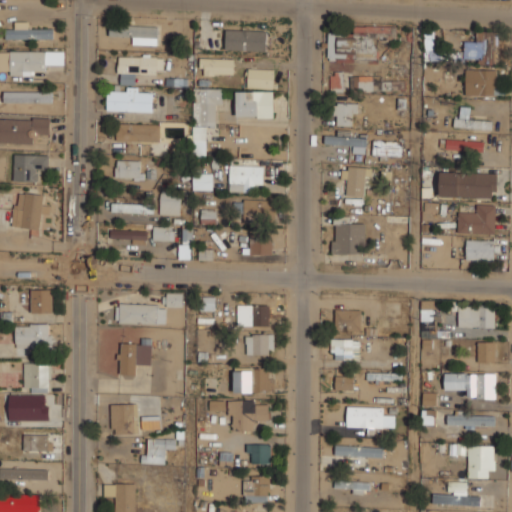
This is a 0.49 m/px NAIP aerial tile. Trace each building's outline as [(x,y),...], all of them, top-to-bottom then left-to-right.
[(157,44),(157,23),(108,23),(108,35),(130,35),(130,44),(157,44)] [(381,61),(381,41),(396,41),(396,25),(353,24),(353,33),(327,32),(327,60),(381,61)] [(54,28),(6,29),(6,40),(54,39),(54,28)] [(266,29),(224,29),(224,50),(266,50),(266,29)] [(424,60),(436,60),(436,30),(424,30),(424,60)] [(495,63),(495,32),(475,32),(475,41),(464,41),(464,63),(495,63)] [(47,51),(10,51),(10,75),(34,76),(34,71),(46,71),(46,63),(54,63),(54,56),(46,56),(47,51)] [(162,55),(117,55),(117,82),(135,82),(135,74),(162,74),(162,55)] [(198,75),(233,75),(233,57),(198,57),(198,75)] [(273,116),(273,68),(246,68),(246,89),(236,89),(235,116),(273,116)] [(496,68),(465,68),(465,95),(496,95),(496,68)] [(329,89),(340,89),(340,72),(329,72),(329,89)] [(349,91),(405,91),(405,78),(349,78),(349,91)] [(152,110),(152,88),(107,88),(107,110),(152,110)] [(193,156),(205,156),(205,125),(213,125),(213,107),(222,107),(222,88),(193,88),(193,156)] [(46,92),(8,91),(7,106),(45,107),(46,92)] [(357,124),(357,102),(334,102),(334,124),(357,124)] [(454,116),(453,126),(491,128),(492,119),(469,118),(470,106),(459,106),(459,116),(454,116)] [(50,134),(50,119),(0,118),(0,142),(34,144),(35,134),(50,134)] [(115,141),(159,141),(159,123),(115,123),(115,141)] [(365,145),(365,131),(334,130),(334,135),(323,135),(323,145),(365,145)] [(370,156),(402,156),(402,139),(370,139),(370,156)] [(483,140),(446,140),(446,149),(483,149),(483,140)] [(14,181),(38,182),(38,168),(48,169),(49,155),(14,154),(14,181)] [(114,178),(141,178),(141,159),(114,159),(114,178)] [(262,165),(228,165),(228,191),(252,191),(252,182),(262,182),(262,165)] [(342,184),(346,184),(346,195),(366,195),(366,166),(342,166),(342,184)] [(496,172),(439,171),(439,196),(496,197),(496,172)] [(212,172),(193,172),(193,189),(212,189),(212,172)] [(159,213),(180,213),(180,191),(159,191),(159,213)] [(12,227),(31,228),(31,235),(39,236),(41,214),(50,214),(50,205),(43,205),(44,194),(19,193),(19,204),(13,204),(12,227)] [(274,199),(242,199),(242,220),(274,220),(274,199)] [(154,203),(111,202),(111,211),(153,212),(154,203)] [(494,233),(494,203),(475,203),(475,212),(457,212),(457,233),(494,233)] [(199,224),(216,224),(216,208),(199,208),(199,224)] [(331,215),(331,253),(364,253),(364,224),(353,224),(353,215),(331,215)] [(152,240),(174,240),(174,225),(152,225),(152,240)] [(183,244),(191,244),(192,228),(183,228),(183,244)] [(109,238),(146,238),(146,230),(109,230),(109,238)] [(249,254),(271,254),(271,232),(249,232),(249,254)] [(442,233),(420,233),(420,264),(431,264),(431,255),(442,255),(442,233)] [(494,239),(466,239),(466,258),(494,258),(494,239)] [(53,289),(31,289),(31,312),(53,312),(53,289)] [(182,291),(165,291),(165,303),(118,303),(117,323),(165,323),(165,306),(182,306),(182,291)] [(216,297),(200,296),(200,310),(215,311),(216,297)] [(269,303),(237,303),(237,325),(269,325),(269,303)] [(494,305),(458,305),(458,326),(494,326),(494,305)] [(362,332),(362,309),(334,309),(334,332),(362,332)] [(16,325),(16,348),(54,348),(53,336),(49,336),(49,324),(16,325)] [(273,333),(246,333),(246,354),(273,354),(273,333)] [(358,338),(331,338),(331,358),(358,358),(358,338)] [(494,361),(494,341),(477,341),(477,361),(494,361)] [(137,364),(151,364),(151,342),(117,342),(117,375),(137,375),(137,364)] [(24,387),(31,387),(31,392),(51,392),(50,362),(24,362),(24,387)] [(233,391),(272,391),(272,367),(233,367),(233,391)] [(367,380),(376,380),(376,389),(395,389),(395,380),(402,380),(402,372),(367,372),(367,380)] [(495,397),(495,372),(444,372),(444,389),(466,389),(466,397),(495,397)] [(354,374),(334,374),(334,389),(354,389),(354,374)] [(421,405),(436,405),(436,382),(421,382),(421,405)] [(10,420),(48,420),(48,394),(9,394),(10,420)] [(267,420),(267,400),(227,400),(227,431),(256,431),(256,420),(267,420)] [(110,433),(138,433),(138,403),(110,403),(110,433)] [(394,415),(383,415),(384,406),(347,406),(346,426),(368,426),(368,428),(394,428),(394,415)] [(423,424),(435,424),(435,410),(422,410),(423,424)] [(494,425),(494,414),(446,414),(446,425),(494,425)] [(48,434),(24,434),(24,451),(48,450),(48,434)] [(140,452),(140,463),(165,463),(165,448),(175,448),(175,437),(147,437),(147,452),(140,452)] [(270,463),(270,443),(250,443),(250,463),(270,463)] [(382,456),(382,445),(334,445),(334,456),(382,456)] [(494,477),(494,445),(467,445),(467,477),(494,477)] [(0,478),(48,480),(48,470),(0,468),(0,475),(0,478)] [(269,501),(269,475),(242,475),(242,501),(269,501)] [(370,480),(334,480),(334,490),(370,490),(370,480)] [(115,511),(134,511),(135,483),(103,482),(103,496),(115,496),(115,511)] [(440,511),(440,487),(431,487),(431,511),(440,511)] [(475,511),(493,511),(493,492),(475,492),(475,511)] [(0,511),(39,511),(40,495),(0,494),(0,511)] [(433,504),(480,505),(480,495),(433,494),(433,504)]
